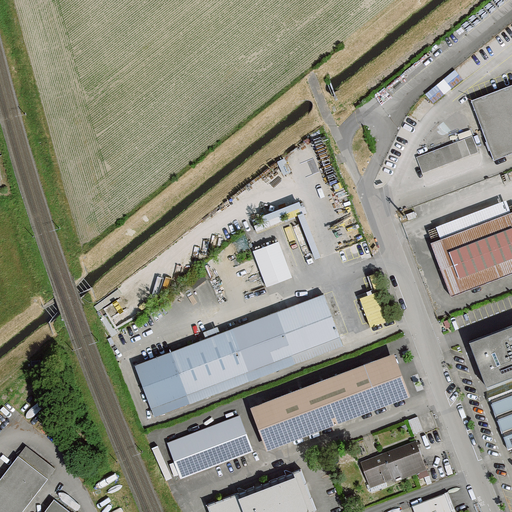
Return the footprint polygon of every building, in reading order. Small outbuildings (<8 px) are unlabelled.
[(435,102),(464,77),(456,67),(427,92),(435,102)] [(493,159),(511,151),(511,85),(472,101),(493,159)] [(471,136),(416,157),(422,173),(477,152),(471,136)] [(252,218),(257,228),(303,208),(298,198),(252,218)] [(511,212),(432,242),(451,294),(511,271),(511,212)] [(281,239),(254,246),(265,284),(292,277),(281,239)] [(360,298),(370,328),(392,320),(376,274),(369,277),(375,293),(360,298)] [(323,294),(277,311),(293,352),(338,335),(323,294)] [(277,311),(232,329),(248,369),(293,352),(277,311)] [(511,374),(511,324),(466,342),(483,386),(511,374)] [(232,329),(176,350),(192,391),(248,369),(232,329)] [(176,350),(135,366),(151,407),(192,391),(176,350)] [(267,450),(410,396),(394,353),(251,408),(267,450)] [(511,388),(488,398),(507,450),(511,448),(511,388)] [(181,477),(253,450),(240,415),(168,443),(181,477)] [(426,468),(415,441),(361,462),(370,484),(366,485),(368,490),(373,492),(387,486),(385,481),(393,478),(394,480),(411,474),(414,473),(426,468)] [(0,479),(0,511),(23,511),(49,480),(18,456),(0,479)] [(301,468),(206,504),(209,511),(311,511),(317,510),(301,468)] [(454,511),(447,492),(413,505),(415,511),(454,511)] [(44,511),(70,511),(54,499),(44,511)]
